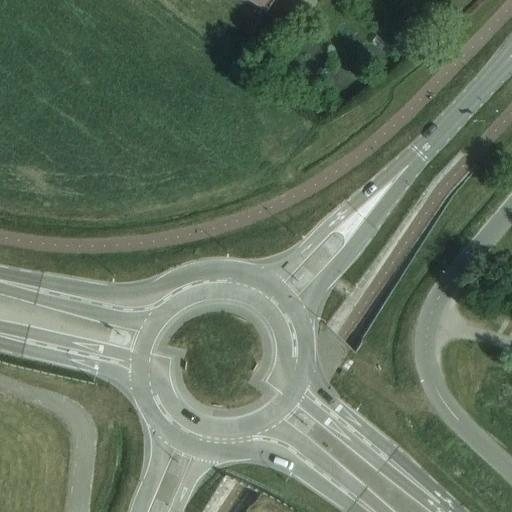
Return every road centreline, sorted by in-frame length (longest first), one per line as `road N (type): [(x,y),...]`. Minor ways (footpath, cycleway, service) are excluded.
road 1 (secondary): [(265,280),(216,269),(119,297),(0,278)]
road 2 (tertiary): [(384,190),(511,54)]
road 3 (unclassified): [(428,318),(425,364),(433,388),(511,470)]
road 4 (secondary): [(429,496),(304,368)]
road 5 (secondary): [(208,452),(265,449),(360,511)]
road 6 (secondary): [(429,496),(378,467),(293,395)]
road 7 (secondary): [(160,316),(117,316),(0,282)]
road 8 (tertiary): [(303,329),(306,308),(384,190)]
road 9 (secondary): [(0,340),(128,379),(141,393)]
road 10 (tertiary): [(384,190),(326,226),(265,280)]
road 11 (secondary): [(259,426),(282,432),(378,511)]
road 12 (secondary): [(0,329),(139,360)]
road 13 (unclassified): [(511,207),(453,273),(428,318)]
road 14 (secondary): [(293,395),(280,379),(276,325),(241,293)]
